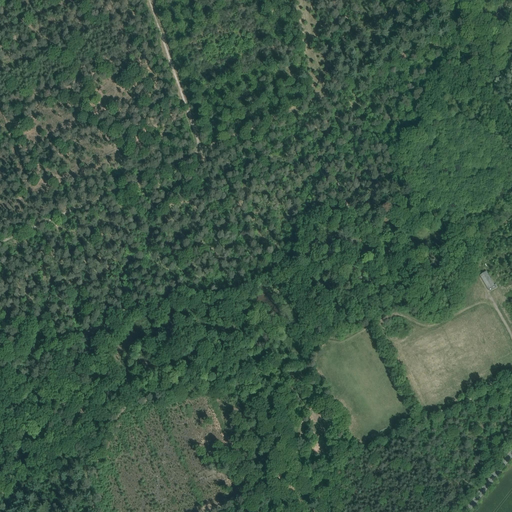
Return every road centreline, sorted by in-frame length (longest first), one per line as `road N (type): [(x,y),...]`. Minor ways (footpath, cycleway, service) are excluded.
road 1 (track): [(323,95),(0,242)]
road 2 (track): [(146,0),(242,286)]
road 3 (track): [(511,379),(239,502)]
road 4 (track): [(495,305),(482,301),(430,325),(392,315),(343,338),(304,330)]
road 5 (track): [(477,23),(323,95)]
road 6 (track): [(41,223),(0,96)]
